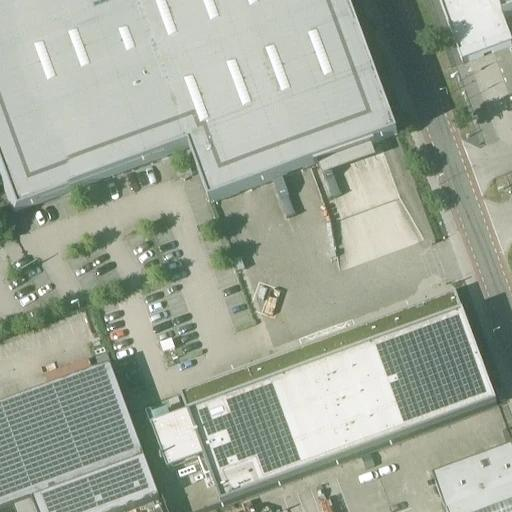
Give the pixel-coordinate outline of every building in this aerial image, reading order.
[(375,146),(398,137),(347,0),(0,0),(0,183),(12,216),(190,150),(211,206),(315,168),(316,170),(319,169),(318,167),(372,147),(373,149),(376,148),(375,146)] [(511,0),(438,0),(463,65),(484,58),(511,47),(511,43),(504,20),(511,17),(511,0)] [(456,294),(181,395),(222,508),(497,407),(456,294)] [(0,511),(5,511),(31,503),(34,511),(129,511),(160,501),(146,461),(111,367),(0,407),(0,511)] [(173,413),(182,410),(178,399),(169,402),(173,413)] [(511,511),(511,448),(433,478),(445,511),(511,511)]
